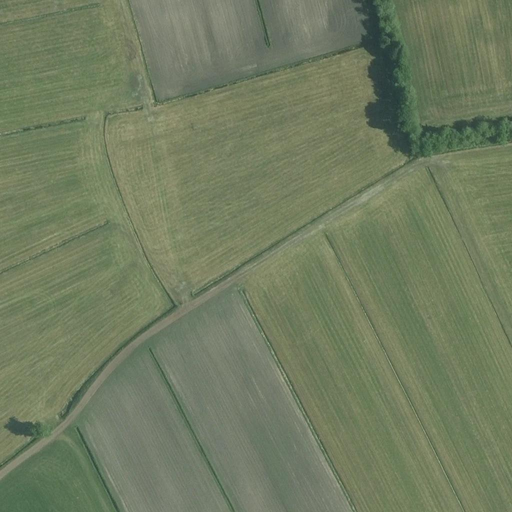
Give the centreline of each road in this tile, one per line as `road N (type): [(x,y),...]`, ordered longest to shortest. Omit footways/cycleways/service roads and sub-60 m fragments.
road 1 (track): [(449,160),(417,162),(154,329),(95,385),(56,438),(0,481)]
road 2 (track): [(186,309),(118,0)]
